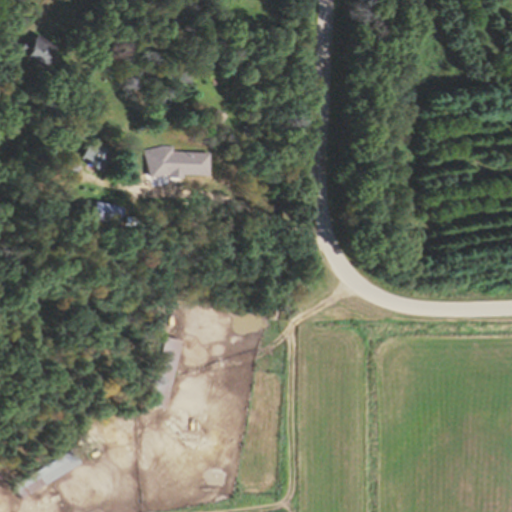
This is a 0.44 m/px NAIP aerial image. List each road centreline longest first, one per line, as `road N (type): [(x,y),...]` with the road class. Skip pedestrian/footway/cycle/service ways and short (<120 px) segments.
road 1 (residential): [(511,303),(390,295),(352,271),(325,209)]
road 2 (residential): [(325,209),(328,0)]
